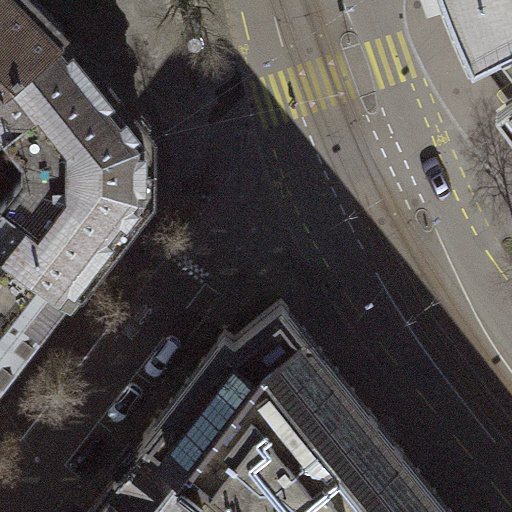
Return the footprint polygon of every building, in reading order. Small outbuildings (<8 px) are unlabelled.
[(0,0),(0,87),(67,33),(34,0),(0,0)] [(511,0),(446,0),(448,4),(461,35),(474,62),(503,48),(511,43),(511,0)] [(0,239),(67,291),(147,190),(147,170),(147,151),(147,132),(97,70),(67,33),(0,87),(0,139),(9,128),(27,150),(26,170),(0,203),(0,239)] [(511,43),(503,48),(511,59),(511,95),(497,107),(511,126),(511,43)] [(0,377),(9,366),(67,291),(0,239),(0,377)] [(282,299),(235,337),(227,330),(145,435),(244,511),(272,488),(291,511),(455,511),(383,423),(282,299)] [(244,511),(145,435),(115,474),(84,511),(244,511)]
